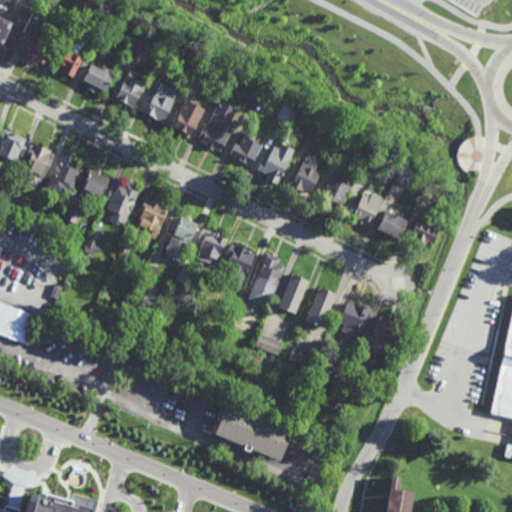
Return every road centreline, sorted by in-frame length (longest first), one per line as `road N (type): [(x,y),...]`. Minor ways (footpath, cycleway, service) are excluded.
road 1 (residential): [(0,81),(398,285)]
road 2 (residential): [(338,511),(395,403),(486,183)]
